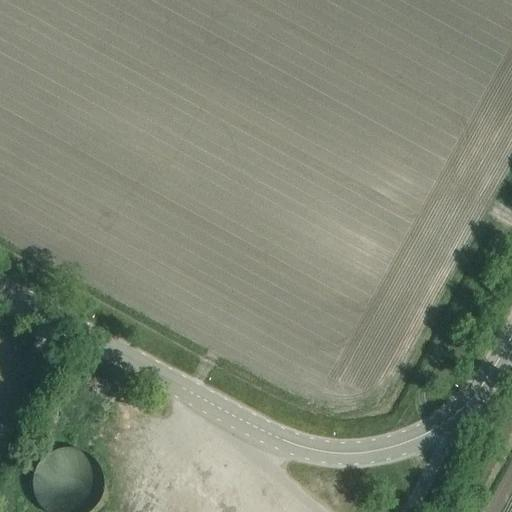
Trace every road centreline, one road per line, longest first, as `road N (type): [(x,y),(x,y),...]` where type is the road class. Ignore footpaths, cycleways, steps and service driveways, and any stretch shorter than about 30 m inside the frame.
road 1 (unclassified): [(220,410),(0,288)]
road 2 (unclassified): [(446,423),(391,450),(319,455),(220,410)]
road 3 (unclassified): [(321,511),(281,481),(220,410)]
